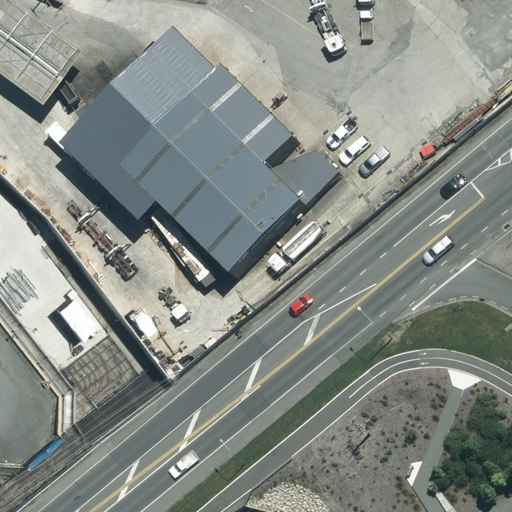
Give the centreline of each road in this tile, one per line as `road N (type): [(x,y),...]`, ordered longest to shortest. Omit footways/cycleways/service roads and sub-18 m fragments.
road 1 (secondary): [(369,272),(81,511)]
road 2 (secondary): [(490,176),(369,272)]
road 3 (secondary): [(511,295),(431,268),(369,272)]
